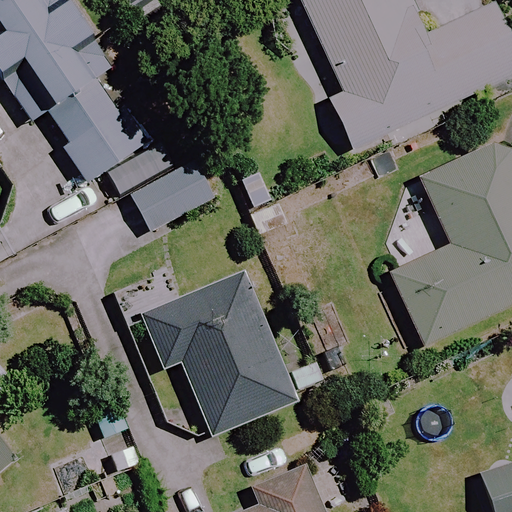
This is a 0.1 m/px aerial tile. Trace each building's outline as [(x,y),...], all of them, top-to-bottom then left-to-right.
[(0,0),(0,80),(31,126),(47,115),(68,145),(62,150),(88,187),(147,146),(123,111),(117,115),(95,84),(112,72),(62,0),(0,0)] [(300,0),(344,97),(331,103),(352,151),(511,80),(511,49),(495,11),(422,44),(402,0),(300,0)] [(511,160),(504,144),(421,183),(452,250),(392,278),(425,348),(511,307),(511,160)] [(214,203),(193,168),(133,203),(155,239),(214,203)] [(296,404),(242,280),(145,321),(168,373),(183,366),(215,439),(296,404)] [(111,473),(100,445),(50,464),(61,493),(111,473)] [(0,475),(13,464),(0,448),(0,475)] [(511,511),(511,468),(485,476),(495,511),(511,511)] [(323,511),(307,471),(255,492),(263,511),(262,511),(323,511)]
